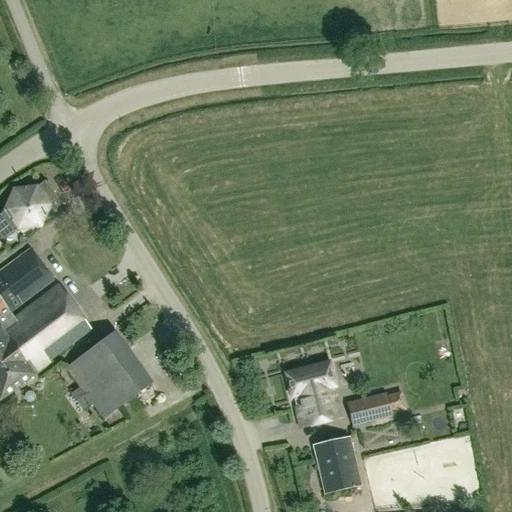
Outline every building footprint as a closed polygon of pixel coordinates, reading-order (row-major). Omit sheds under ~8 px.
[(8,211),(0,217),(13,235),(21,229),(41,226),(49,208),(66,194),(53,177),(36,190),(16,193),(8,211)] [(82,255),(95,264),(101,253),(88,245),(82,255)] [(25,347),(75,309),(57,285),(12,319),(9,315),(54,281),(30,250),(0,273),(0,367),(2,366),(0,362),(0,357),(21,342),(25,347)] [(34,373),(92,331),(75,309),(25,347),(21,342),(0,357),(0,362),(2,366),(0,367),(0,400),(35,375),(34,373)] [(152,385),(114,333),(65,368),(104,420),(139,394),(152,385)] [(341,418),(332,387),(335,387),(329,364),(285,375),(291,398),(293,398),(301,429),(341,418)] [(385,394),(347,404),(353,427),(391,418),(385,394)] [(359,487),(349,438),(313,446),(325,495),(359,487)]
